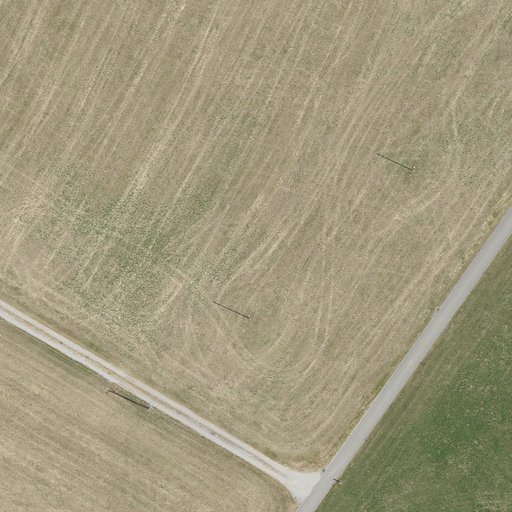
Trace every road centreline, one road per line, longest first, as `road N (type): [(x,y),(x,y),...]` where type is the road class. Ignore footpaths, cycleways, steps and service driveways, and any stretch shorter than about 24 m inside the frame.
road 1 (track): [(320,500),(0,313)]
road 2 (unclassified): [(511,233),(312,511)]
